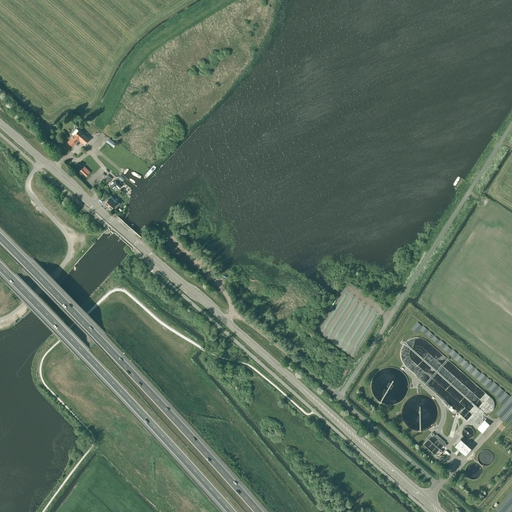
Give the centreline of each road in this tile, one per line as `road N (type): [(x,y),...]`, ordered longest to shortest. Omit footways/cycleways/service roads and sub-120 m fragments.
road 1 (tertiary): [(438,511),(42,160)]
road 2 (motorway): [(260,511),(0,238)]
road 3 (motorway): [(0,266),(229,511)]
road 4 (unclassified): [(0,320),(69,253),(68,237),(27,189),(42,160)]
road 5 (track): [(329,389),(231,309)]
